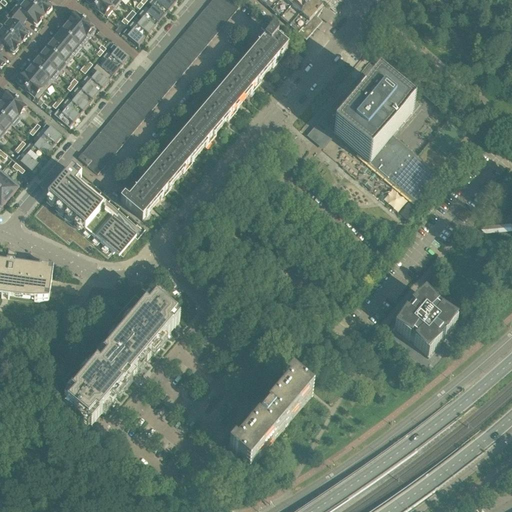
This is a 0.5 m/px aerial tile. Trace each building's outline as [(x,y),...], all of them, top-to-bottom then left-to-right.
[(23,0),(23,1),(44,18),(46,15),(48,15),(52,10),(52,8),(50,7),(49,7),(46,4),(43,1),(43,0),(23,0)] [(114,11),(100,0),(87,0),(87,1),(87,2),(86,3),(92,9),(97,13),(101,16),(104,19),(104,18),(107,19),(113,13),(114,11)] [(100,0),(114,11),(121,3),(117,0),(100,0)] [(153,0),(153,1),(168,13),(178,1),(176,0),(160,0),(159,0),(153,0)] [(218,0),(213,0),(212,2),(221,10),(225,6),(218,0)] [(267,0),(263,5),(272,12),(282,0),(267,0)] [(282,0),(272,12),(281,20),(292,7),(283,0),(282,0)] [(298,0),(292,7),(301,15),(313,1),(312,1),(310,0),(298,0)] [(12,14),(23,24),(24,23),(27,19),(31,23),(34,25),(34,26),(36,27),(38,27),(41,23),(41,21),(44,18),(23,1),(12,14)] [(145,10),(143,12),(158,24),(159,25),(168,13),(153,1),(149,6),(153,9),(150,12),(146,9),(145,10)] [(229,1),(225,6),(235,14),(239,9),(229,1)] [(313,1),(301,15),(317,29),(321,24),(316,19),(321,11),(320,11),(322,9),(322,8),(321,9),(313,2),(313,1)] [(212,2),(208,7),(217,15),(221,10),(212,2)] [(225,6),(221,10),(231,18),(235,14),(225,6)] [(208,7),(204,11),(213,19),(217,15),(208,7)] [(281,20),(289,28),(301,15),(292,7),(281,20)] [(221,10),(217,15),(227,23),(231,18),(221,10)] [(136,20),(133,23),(149,36),(151,33),(158,24),(143,12),(143,11),(139,17),(143,20),(140,24),(136,21),(136,20)] [(204,11),(200,16),(209,24),(213,19),(204,11)] [(12,14),(0,27),(0,28),(21,45),(23,42),(25,42),(29,38),(29,36),(27,34),(26,34),(25,34),(24,33),(23,32),(19,29),(22,25),(23,25),(23,24),(12,14)] [(69,23),(68,24),(88,41),(89,40),(95,33),(93,31),(94,30),(87,24),(83,20),(82,20),(76,15),(75,16),(73,16),(69,22),(69,23)] [(217,15),(213,19),(223,28),(227,23),(217,15)] [(301,15),(289,28),(306,42),(317,29),(301,15)] [(129,16),(125,21),(129,24),(133,19),(129,16)] [(200,16),(196,21),(206,29),(209,24),(200,16)] [(213,19),(209,24),(219,32),(223,28),(213,19)] [(196,21),(192,25),(202,33),(206,29),(196,21)] [(126,32),(123,35),(138,48),(149,36),(133,23),(132,24),(129,28),(129,29),(133,32),(130,35),(126,32),(127,32),(126,32)] [(62,32),(61,33),(81,50),(88,41),(68,24),(65,27),(64,28),(62,30),(62,32)] [(209,24),(206,29),(215,37),(219,32),(209,24)] [(192,25),(188,30),(198,38),(202,33),(192,25)] [(0,51),(1,51),(0,51),(4,47),(7,50),(11,53),(10,53),(11,54),(13,55),(15,55),(18,50),(18,48),(21,45),(0,28),(0,51)] [(206,29),(202,33),(211,41),(215,37),(206,29)] [(188,30),(184,35),(194,43),(198,38),(188,30)] [(265,42),(260,48),(277,63),(288,49),(288,50),(289,49),(282,43),(282,44),(277,40),(279,38),(272,32),(269,36),(265,33),(264,33),(264,34),(261,38),(261,37),(260,38),(265,42)] [(55,39),(53,42),(73,59),(81,50),(61,33),(60,34),(58,34),(56,37),(56,38),(55,39)] [(202,33),(198,38),(207,46),(211,41),(202,33)] [(184,35),(180,39),(190,47),(194,43),(184,35)] [(198,38),(194,43),(203,51),(207,46),(198,38)] [(180,39),(176,44),(186,52),(190,47),(180,39)] [(47,49),(46,50),(66,67),(73,59),(53,42),(50,45),(49,45),(47,47),(47,49)] [(194,43),(190,47),(200,55),(203,51),(194,43)] [(176,44),(172,48),(182,57),(186,52),(176,44)] [(108,54),(103,59),(118,72),(129,60),(113,47),(110,50),(111,51),(114,54),(111,57),(108,54)] [(190,47),(186,52),(196,60),(200,55),(190,47)] [(172,48),(169,53),(178,61),(182,57),(172,48)] [(260,48),(249,61),(266,76),(277,63),(260,48)] [(42,55),(39,59),(59,76),(66,67),(46,50),(45,51),(44,51),(42,54),(42,55)] [(186,52),(182,57),(192,65),(196,60),(186,52)] [(169,53),(165,58),(174,66),(178,61),(169,53)] [(182,57),(178,61),(188,69),(192,65),(182,57)] [(165,58),(161,62),(170,70),(174,66),(165,58)] [(32,66),(31,68),(51,85),(52,85),(59,76),(39,59),(38,60),(36,62),(34,62),(32,65),(32,66)] [(98,65),(93,70),(109,83),(118,72),(103,59),(100,62),(101,62),(104,65),(102,69),(98,66),(98,65)] [(178,61),(174,66),(184,74),(188,69),(178,61)] [(249,61),(238,75),(255,89),(266,76),(249,61)] [(161,62),(157,67),(166,75),(170,70),(161,62)] [(174,66),(170,70),(180,79),(184,74),(174,66)] [(89,71),(86,69),(84,67),(80,72),(85,76),(89,71)] [(157,67),(153,72),(163,80),(166,75),(157,67)] [(27,73),(24,76),(44,93),(51,85),(31,68),(30,69),(29,69),(27,71),(27,73)] [(88,77),(84,82),(99,95),(109,83),(93,70),(91,74),(95,77),(92,80),(88,77)] [(170,70),(166,75),(176,83),(180,79),(170,70)] [(153,72),(149,76),(159,84),(163,80),(153,72)] [(166,75),(163,80),(172,88),(176,83),(166,75)] [(238,75),(226,88),(243,102),(255,89),(238,75)] [(44,93),(24,76),(23,77),(22,77),(17,83),(17,84),(16,85),(23,91),(27,95),(28,95),(34,100),(35,99),(37,101),(43,94),(44,93)] [(149,76),(145,81),(155,89),(159,84),(149,76)] [(163,80),(159,84),(168,92),(172,88),(163,80)] [(145,81),(141,85),(151,94),(155,89),(145,81)] [(78,88),(74,94),(89,106),(99,95),(84,82),(81,85),(81,86),(81,85),(85,88),(82,92),(78,89),(79,89),(78,88)] [(414,114),(379,83),(358,108),(342,95),(319,123),(334,136),(336,137),(370,166),(419,207),(442,180),(393,138),(414,114)] [(159,84),(155,89),(164,97),(168,92),(159,84)] [(141,85),(137,90),(147,98),(151,94),(141,85)] [(226,88),(215,101),(232,115),(243,102),(226,88)] [(155,89),(151,94),(160,102),(164,97),(155,89)] [(137,90),(133,95),(143,103),(147,98),(137,90)] [(2,102),(1,103),(19,118),(27,109),(20,104),(20,103),(16,99),(15,100),(9,94),(8,96),(6,96),(2,101),(2,102)] [(65,104),(64,105),(79,118),(89,106),(74,94),(71,97),(72,97),(75,100),(72,103),(69,100),(68,100),(65,104)] [(151,94),(147,98),(156,106),(160,102),(151,94)] [(133,95),(129,99),(139,107),(143,103),(133,95)] [(147,98),(143,103),(153,111),(156,106),(147,98)] [(129,99),(126,104),(135,112),(139,107),(129,99)] [(215,101),(204,114),(221,128),(232,115),(215,101)] [(0,117),(12,127),(11,127),(14,129),(22,120),(19,118),(1,103),(0,104),(0,117)] [(143,103),(139,107),(149,116),(153,111),(143,103)] [(126,104),(122,109),(131,117),(135,112),(126,104)] [(58,112),(54,117),(69,130),(79,118),(64,105),(61,108),(62,109),(65,112),(62,115),(59,112),(58,112)] [(139,107),(135,112),(145,120),(149,116),(139,107)] [(122,109),(118,113),(127,121),(131,117),(122,109)] [(135,112),(131,117),(141,125),(145,120),(135,112)] [(118,113),(114,118),(123,126),(127,121),(118,113)] [(204,114),(193,127),(210,141),(221,128),(204,114)] [(0,132),(4,136),(11,127),(12,127),(0,117),(0,132)] [(131,117),(127,121),(137,129),(141,125),(131,117)] [(114,118),(110,122),(119,131),(123,126),(114,118)] [(127,121),(123,126),(133,134),(137,129),(127,121)] [(110,122),(106,127),(116,135),(119,131),(110,122)] [(324,151),(336,137),(334,136),(319,123),(308,137),(324,151)] [(40,133),(36,138),(51,151),(55,147),(61,139),(59,137),(46,126),(43,130),(44,130),(47,133),(44,136),(41,133),(40,133)] [(123,126),(119,131),(129,139),(133,134),(123,126)] [(106,127),(102,132),(112,140),(116,135),(106,127)] [(193,127),(182,140),(199,155),(210,141),(193,127)] [(119,131),(116,135),(125,143),(129,139),(119,131)] [(102,132),(98,136),(108,144),(112,140),(102,132)] [(116,135),(112,140),(121,148),(125,143),(116,135)] [(98,136),(94,141),(104,149),(108,144),(98,136)] [(31,144),(26,150),(42,162),(51,151),(36,138),(33,141),(34,142),(37,145),(35,148),(31,145),(31,144)] [(112,140),(108,144),(117,153),(121,148),(112,140)] [(182,140),(171,153),(188,168),(199,155),(182,140)] [(94,141),(90,146),(100,154),(104,149),(94,141)] [(108,144),(104,149),(113,157),(117,153),(108,144)] [(90,146),(86,150),(96,158),(100,154),(90,146)] [(104,149),(100,154),(110,162),(113,157),(104,149)] [(19,158),(16,161),(24,168),(31,174),(42,162),(26,150),(22,155),(23,155),(26,158),(23,161),(20,158),(19,158)] [(86,150),(82,155),(92,163),(96,158),(86,150)] [(171,153),(160,166),(177,181),(188,168),(171,153)] [(100,154),(96,158),(106,166),(110,162),(100,154)] [(78,160),(88,168),(92,163),(82,155),(78,160)] [(96,158),(92,163),(102,171),(106,166),(96,158)] [(92,163),(88,168),(97,176),(102,171),(92,163)] [(160,166),(148,180),(165,194),(177,181),(160,166)] [(88,187),(71,172),(65,179),(65,178),(33,215),(67,245),(71,240),(86,253),(92,246),(106,259),(113,250),(122,257),(144,230),(90,185),(88,187)] [(0,174),(0,192),(7,184),(10,180),(2,173),(0,174)] [(7,184),(0,192),(0,211),(1,210),(7,204),(7,203),(11,199),(11,198),(17,192),(16,192),(19,188),(10,180),(7,184)] [(148,180),(137,193),(154,207),(165,194),(148,180)] [(154,207),(137,193),(130,202),(125,198),(121,203),(143,221),(143,220),(154,207)] [(407,219),(414,207),(408,203),(401,215),(407,219)] [(423,214),(427,217),(434,209),(430,206),(423,214)] [(456,216),(463,223),(470,214),(463,208),(456,216)] [(0,295),(2,296),(1,299),(9,301),(9,297),(34,300),(34,303),(39,303),(45,303),(48,302),(51,286),(53,270),(39,268),(38,274),(13,270),(15,261),(7,260),(6,269),(0,267),(0,295)] [(441,299),(443,301),(452,309),(455,305),(444,295),(441,299)] [(135,296),(52,395),(64,405),(65,406),(73,413),(82,420),(90,427),(91,428),(96,423),(102,416),(109,407),(116,398),(130,382),(131,381),(137,374),(143,367),(144,366),(151,357),(165,341),(179,324),(178,322),(176,321),(170,316),(167,313),(165,311),(164,311),(161,308),(153,302),(152,301),(147,306),(135,296)] [(444,341),(457,326),(442,314),(437,310),(423,297),(410,312),(410,313),(409,313),(408,313),(407,313),(407,314),(407,315),(407,316),(407,317),(406,317),(394,331),(409,344),(413,347),(413,348),(428,360),(440,345),(444,341)] [(234,447),(228,454),(239,463),(242,465),(248,470),(276,437),(283,429),(306,402),(311,396),(304,391),(302,389),(291,380),(287,384),(286,386),(288,387),(290,389),(274,409),(269,406),(255,422),(259,426),(238,451),(236,449),(234,447)]
